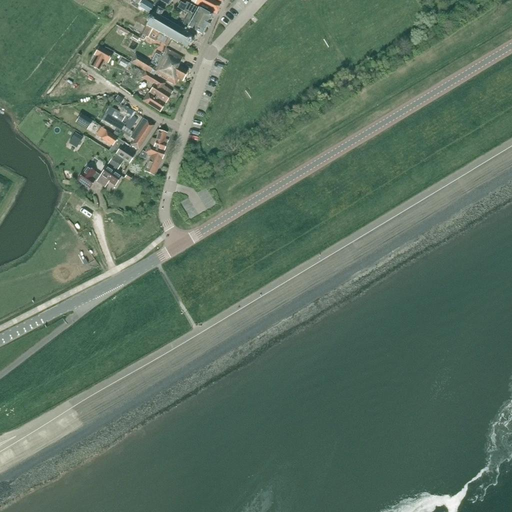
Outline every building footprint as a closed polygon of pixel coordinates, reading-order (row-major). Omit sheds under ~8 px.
[(143,0),(139,7),(149,13),(153,6),(143,0)] [(222,5),(211,0),(192,0),(191,2),(199,6),(217,15),(222,5)] [(181,3),(178,8),(189,14),(184,24),(187,26),(195,31),(203,35),(207,27),(208,27),(210,24),(209,24),(212,17),(187,3),(185,6),(181,3)] [(148,23),(146,27),(147,27),(148,26),(153,29),(152,30),(153,30),(153,29),(159,32),(158,33),(159,34),(160,33),(165,36),(164,37),(165,37),(166,36),(171,39),(170,40),(171,40),(171,39),(177,43),(177,44),(178,44),(178,43),(184,46),(183,47),(184,48),(184,47),(188,48),(187,49),(188,50),(188,49),(189,49),(190,49),(189,48),(190,45),(191,46),(192,45),(191,44),(193,41),(194,41),(193,40),(195,37),(196,38),(196,37),(195,37),(196,36),(195,35),(194,36),(193,35),(195,31),(187,26),(185,29),(184,29),(184,30),(178,27),(179,26),(178,26),(178,27),(172,24),(173,23),(172,22),(172,23),(168,21),(169,20),(167,18),(162,15),(164,11),(157,7),(154,13),(152,16),(149,16),(147,20),(148,23)] [(147,27),(143,35),(155,41),(159,34),(158,33),(159,32),(153,29),(153,30),(152,30),(153,29),(148,26),(147,27)] [(96,57),(91,66),(99,71),(105,62),(108,64),(113,55),(99,47),(94,56),(96,57)] [(155,76),(156,74),(176,85),(179,79),(183,81),(189,71),(179,66),(183,58),(167,49),(162,57),(156,54),(151,64),(136,56),(132,63),(155,76)] [(146,72),(142,78),(154,86),(143,101),(161,113),(172,95),(171,95),(173,92),(164,86),(165,84),(157,79),(146,72)] [(125,100),(121,98),(119,95),(114,102),(120,106),(125,100)] [(105,114),(102,120),(121,131),(121,132),(129,138),(133,133),(132,132),(135,127),(133,126),(137,120),(127,114),(125,118),(115,112),(111,118),(105,114)] [(82,114),(76,123),(87,130),(93,121),(82,114)] [(143,118),(130,138),(135,141),(132,145),(139,150),(155,126),(143,118)] [(136,155),(123,146),(125,143),(106,131),(101,139),(112,147),(110,151),(129,165),(136,155)] [(152,156),(163,160),(166,152),(165,151),(169,141),(165,140),(168,133),(161,131),(157,140),(152,138),(149,145),(150,145),(146,153),(143,151),(140,157),(146,160),(148,154),(152,156)] [(75,133),(71,139),(80,144),(83,138),(75,133)] [(114,155),(108,165),(118,171),(124,161),(114,155)] [(156,177),(163,160),(152,156),(145,171),(156,177)] [(86,169),(78,182),(90,189),(95,181),(105,188),(109,182),(116,186),(122,177),(107,167),(101,176),(90,170),(89,171),(86,169)] [(128,173),(125,178),(130,182),(134,176),(128,173)]
